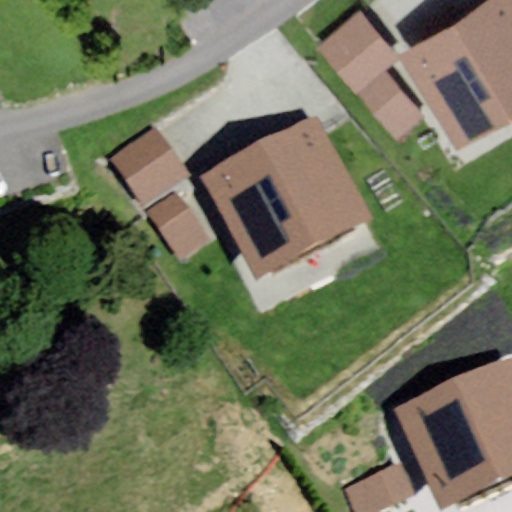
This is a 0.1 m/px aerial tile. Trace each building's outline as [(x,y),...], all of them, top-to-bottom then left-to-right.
[(511,103),(511,0),(500,0),(445,35),(406,60),(456,139),(511,103)] [(383,65),(398,53),(359,8),(317,43),(355,89),(383,65)] [(383,65),(355,89),(395,137),(424,112),(383,65)] [(364,212),(316,124),(242,164),(212,180),(260,269),(364,212)] [(190,180),(154,130),(108,163),(143,213),(173,193),(190,180)] [(173,193),(143,213),(178,266),(208,246),(173,193)] [(511,466),(511,370),(511,368),(406,414),(442,497),(511,466)] [(384,511),(413,499),(398,468),(344,492),(353,511),(384,511)]
